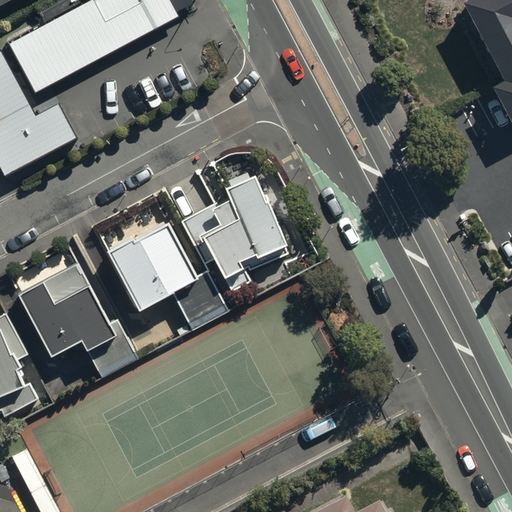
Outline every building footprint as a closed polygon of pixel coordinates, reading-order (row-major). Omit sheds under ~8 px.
[(84,0),(8,40),(34,88),(176,13),(169,0),(84,0)] [(511,0),(473,0),(464,5),(502,81),(490,87),(509,124),(511,122),(511,0)] [(0,165),(2,170),(74,132),(56,99),(33,111),(0,49),(0,165)] [(183,217),(204,258),(214,253),(231,287),(251,277),(239,255),(254,247),(257,251),(288,235),(252,167),(225,181),(231,193),(183,217)] [(109,247),(139,307),(172,290),(190,324),(226,306),(208,271),(197,276),(169,221),(135,238),(133,235),(109,247)] [(23,296),(53,356),(81,342),(98,376),(138,356),(122,324),(111,329),(81,270),(47,287),(45,284),(23,296)] [(0,405),(1,405),(3,411),(37,396),(30,379),(23,382),(13,359),(26,354),(8,312),(0,315),(0,405)] [(0,511),(22,511),(8,484),(0,481),(0,511)] [(395,511),(391,504),(383,509),(379,501),(357,511),(351,511),(344,498),(317,511),(395,511)]
